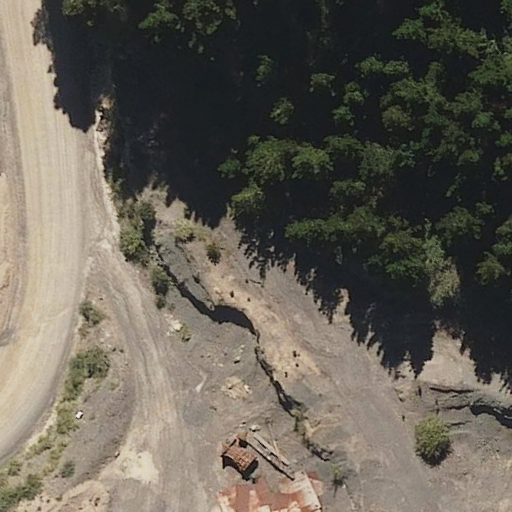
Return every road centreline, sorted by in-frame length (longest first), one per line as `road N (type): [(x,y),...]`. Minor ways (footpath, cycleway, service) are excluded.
road 1 (track): [(0,398),(33,351),(53,176),(34,0)]
road 2 (track): [(174,511),(163,393),(132,298),(53,176)]
road 3 (track): [(454,511),(389,429),(367,392),(365,363),(391,346),(454,348),(511,366)]
